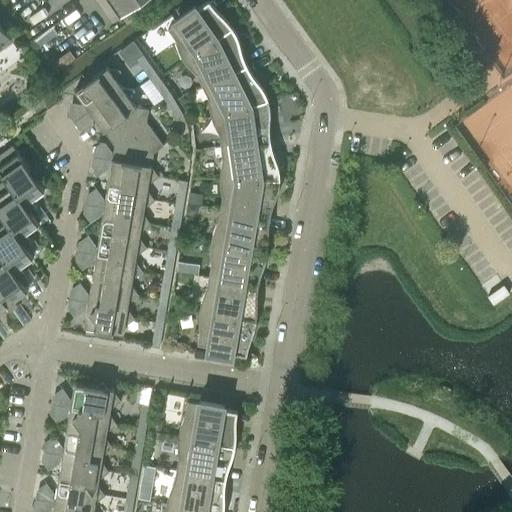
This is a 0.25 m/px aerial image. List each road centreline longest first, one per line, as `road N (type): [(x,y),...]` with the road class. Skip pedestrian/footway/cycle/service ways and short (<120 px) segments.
road 1 (residential): [(281,387),(327,105),(259,0)]
road 2 (residential): [(48,347),(80,151),(53,115)]
road 3 (residential): [(48,347),(281,387)]
road 4 (residential): [(17,511),(48,347)]
road 5 (residential): [(260,511),(281,387)]
